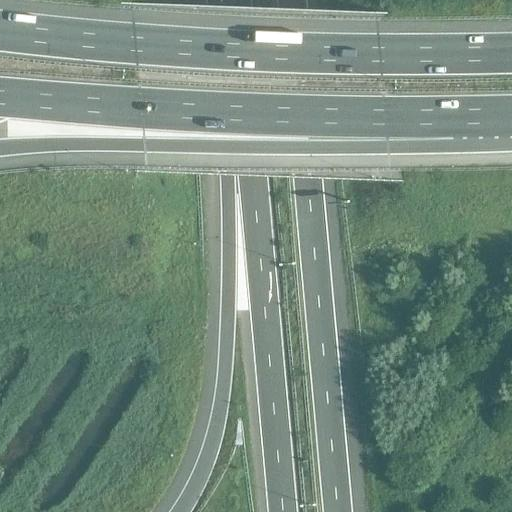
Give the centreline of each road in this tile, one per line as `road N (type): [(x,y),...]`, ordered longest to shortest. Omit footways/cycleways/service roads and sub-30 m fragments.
road 1 (motorway): [(337,511),(291,0)]
road 2 (motorway): [(511,51),(270,53),(0,31)]
road 3 (motorway): [(0,152),(388,148),(451,120)]
road 4 (motorway): [(0,95),(141,110),(451,120)]
road 5 (motorway): [(245,97),(223,389),(211,450),(177,511)]
road 6 (motorway): [(245,97),(282,511)]
